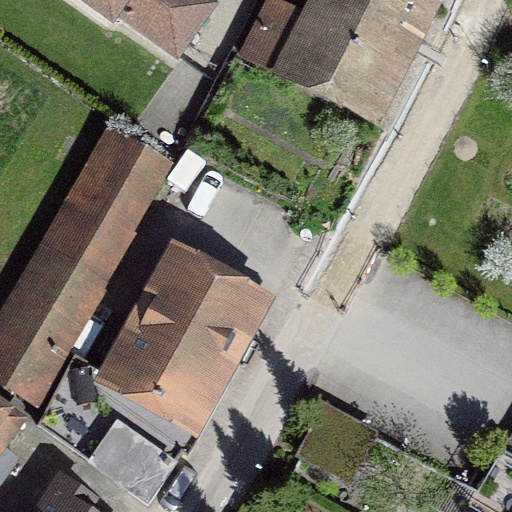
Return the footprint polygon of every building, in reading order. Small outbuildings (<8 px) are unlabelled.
[(79,0),(171,65),(210,9),(197,0),(79,0)] [(269,6),(244,57),(366,117),(423,0),(311,0),(301,22),(269,6)] [(114,146),(51,262),(99,288),(162,172),(114,146)] [(51,262),(0,348),(0,371),(37,393),(99,288),(51,262)] [(74,368),(35,434),(150,500),(258,313),(175,265),(105,386),(74,368)] [(0,411),(0,487),(18,463),(1,451),(19,425),(0,411)] [(511,511),(511,477),(503,472),(479,511),(511,511)] [(63,488),(46,511),(89,511),(92,508),(63,488)]
